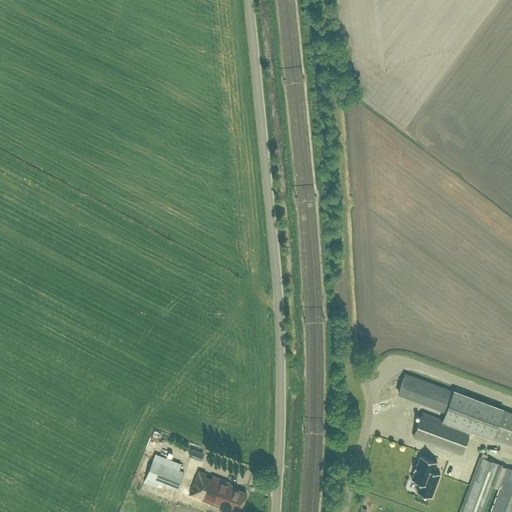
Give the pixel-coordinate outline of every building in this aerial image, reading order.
[(453,391),(405,373),(398,391),(446,409),(453,391)] [(446,409),(443,419),(470,429),(492,437),(502,408),(503,404),(454,386),(453,391),(446,409)] [(511,411),(502,408),(492,437),(511,444),(511,411)] [(460,454),(470,429),(443,419),(421,411),(412,436),(460,454)] [(200,460),(203,453),(191,449),(188,455),(200,460)] [(176,489),(183,471),(178,469),(180,464),(155,454),(146,477),(176,489)] [(420,455),(417,463),(416,462),(413,470),(414,471),(411,478),(420,482),(417,491),(431,496),(440,473),(433,470),(436,461),(420,455)] [(481,511),(499,464),(480,456),(458,511),(481,511)] [(511,511),(511,469),(507,468),(490,511),(511,511)] [(211,479),(204,476),(206,472),(198,469),(189,494),(203,499),(202,501),(223,510),(228,511),(230,507),(239,510),(246,492),(235,487),(235,486),(228,484),(230,480),(213,473),(211,479)]
